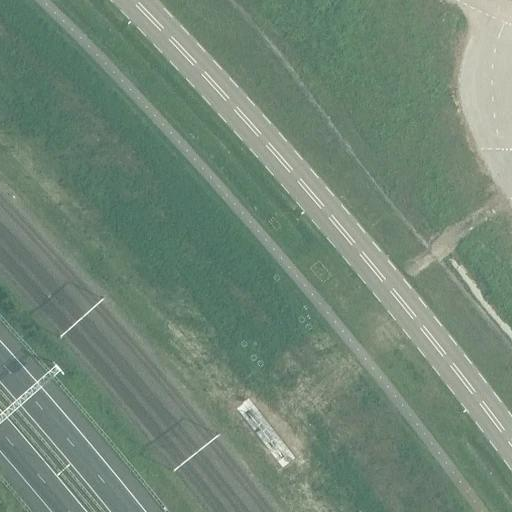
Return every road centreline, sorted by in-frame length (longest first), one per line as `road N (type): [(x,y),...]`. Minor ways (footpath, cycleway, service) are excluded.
road 1 (unclassified): [(511,451),(284,161),(131,0)]
road 2 (motorway): [(125,511),(0,360)]
